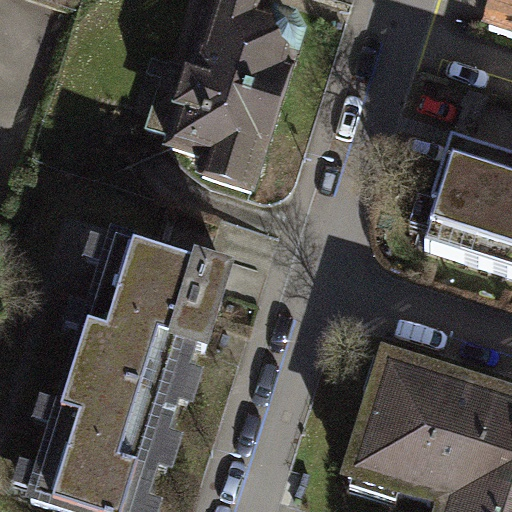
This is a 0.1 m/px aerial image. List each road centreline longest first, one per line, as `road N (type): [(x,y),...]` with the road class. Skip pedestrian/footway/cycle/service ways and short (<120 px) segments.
road 1 (residential): [(416,0),(326,286)]
road 2 (residential): [(326,286),(256,511)]
road 3 (residential): [(511,344),(326,286)]
